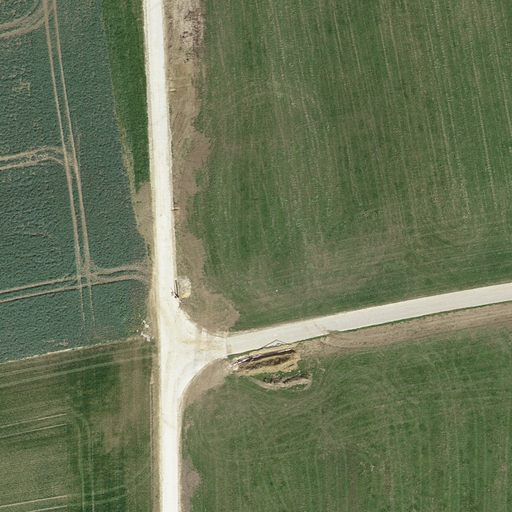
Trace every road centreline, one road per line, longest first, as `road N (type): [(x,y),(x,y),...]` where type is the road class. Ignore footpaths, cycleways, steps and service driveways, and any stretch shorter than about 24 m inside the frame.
road 1 (track): [(154,0),(173,358)]
road 2 (track): [(511,295),(173,358)]
road 3 (track): [(169,511),(173,358)]
